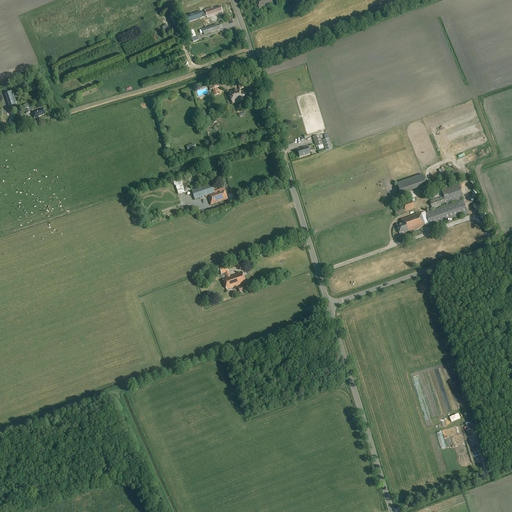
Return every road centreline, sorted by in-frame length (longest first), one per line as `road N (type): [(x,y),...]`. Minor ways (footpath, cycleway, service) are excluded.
road 1 (track): [(330,313),(0,431)]
road 2 (tertiary): [(327,304),(232,0)]
road 3 (tertiary): [(392,511),(327,304)]
road 4 (track): [(251,52),(46,118)]
road 5 (unclassified): [(327,304),(511,240)]
road 6 (track): [(112,390),(168,511)]
road 7 (track): [(250,49),(196,66),(157,15)]
